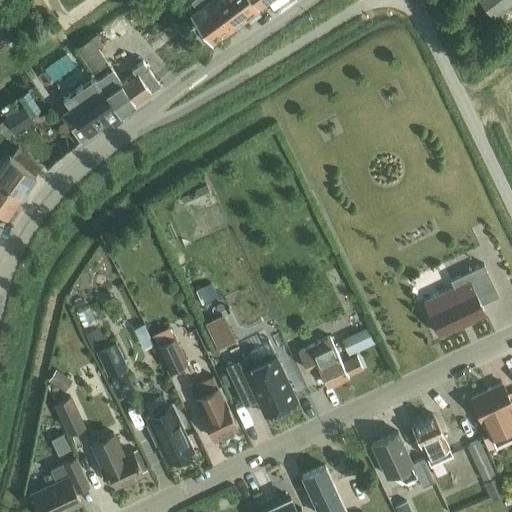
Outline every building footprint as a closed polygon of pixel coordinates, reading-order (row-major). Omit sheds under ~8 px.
[(211,42),(238,23),(221,0),(187,0),(184,3),(211,42)] [(221,0),(238,23),(259,8),(258,6),(266,0),(221,0)] [(483,0),(493,12),(508,0),(483,0)] [(1,12),(0,12),(0,36),(11,29),(1,12)] [(62,98),(69,108),(61,113),(79,140),(134,103),(121,83),(121,82),(107,62),(98,46),(102,43),(96,33),(75,47),(94,76),(62,98)] [(125,58),(111,68),(121,82),(121,83),(134,103),(160,85),(149,68),(143,59),(132,67),(125,58)] [(12,101),(1,109),(6,116),(17,109),(12,101)] [(15,133),(34,120),(24,104),(17,109),(6,116),(4,118),(15,133)] [(0,164),(0,177),(21,193),(35,173),(8,154),(0,164)] [(0,208),(7,213),(21,193),(0,177),(0,208)] [(329,243),(321,247),(325,256),(333,253),(329,243)] [(438,333),(485,311),(481,302),(499,294),(484,263),(450,278),(454,286),(423,300),(438,333)] [(201,303),(216,296),(210,283),(195,289),(201,303)] [(222,313),(205,321),(217,347),(234,339),(222,313)] [(365,327),(341,338),(342,340),(348,354),(366,346),(373,343),(365,327)] [(307,369),(318,364),(327,384),(348,374),(348,373),(362,367),(356,354),(342,361),(330,335),(309,345),(298,350),(307,369)] [(174,336),(156,345),(167,369),(185,360),(174,336)] [(107,373),(126,364),(115,341),(96,349),(107,373)] [(251,353),(226,365),(245,404),(246,403),(244,399),(253,395),(255,399),(257,398),(258,398),(265,414),(297,399),(275,354),(256,363),(251,353)] [(73,378),(56,367),(49,379),(66,390),(73,378)] [(236,427),(217,386),(212,374),(189,385),(194,396),(214,438),(236,427)] [(490,436),(511,425),(511,405),(501,382),(470,397),(488,435),(489,436),(490,436)] [(69,431),(84,424),(70,396),(56,403),(69,431)] [(167,460),(192,448),(171,402),(145,414),(167,460)] [(430,463),(451,453),(433,414),(412,424),(430,463)] [(422,485),(434,480),(423,456),(412,461),(397,430),(371,443),(386,474),(393,472),(405,480),(417,474),(422,485)] [(63,431),(52,437),(59,451),(70,445),(63,431)] [(116,483),(142,471),(132,449),(124,453),(114,432),(92,442),(103,464),(106,463),(116,483)] [(488,435),(482,438),(487,449),(494,446),(490,436),(489,436),(488,435)] [(467,444),(483,478),(495,472),(479,439),(467,444)] [(75,491),(88,484),(73,456),(50,468),(56,479),(32,492),(41,511),(55,511),(80,500),(75,491)] [(334,511),(346,511),(324,464),(302,475),(319,511),(327,511),(333,509),(334,511)] [(493,498),(504,493),(496,476),(485,481),(493,498)] [(302,511),(301,508),(297,510),(290,496),(259,510),(260,511),(302,511)] [(406,499),(395,505),(398,511),(408,511),(412,511),(406,499)]
